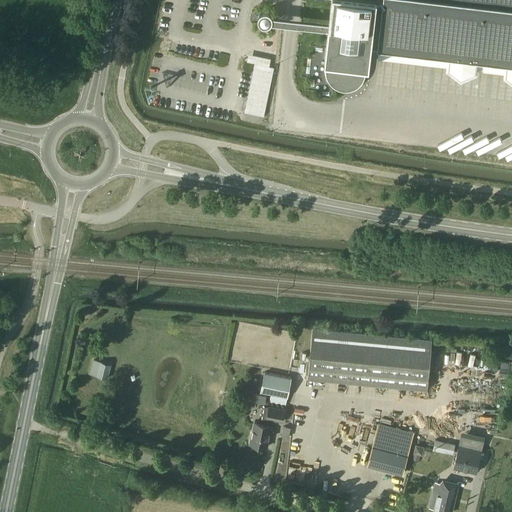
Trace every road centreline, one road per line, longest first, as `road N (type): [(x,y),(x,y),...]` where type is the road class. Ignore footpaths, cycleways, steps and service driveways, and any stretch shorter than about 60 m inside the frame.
road 1 (unclassified): [(335,511),(58,435)]
road 2 (primary): [(6,511),(60,248)]
road 3 (unclassified): [(511,235),(262,192)]
